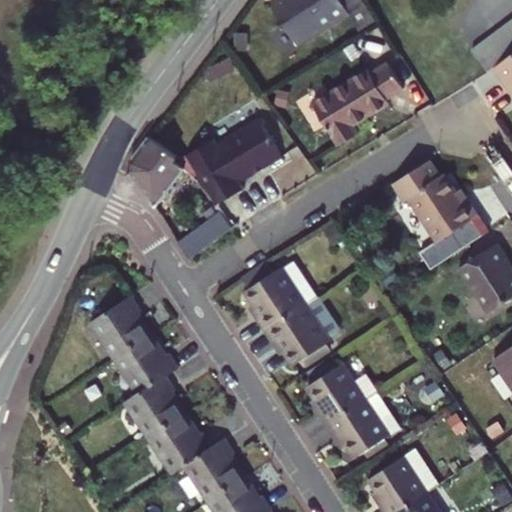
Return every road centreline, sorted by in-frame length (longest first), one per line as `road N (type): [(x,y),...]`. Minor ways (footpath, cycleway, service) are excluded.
road 1 (residential): [(182,290),(435,133),(461,131),(483,141),(511,179)]
road 2 (residential): [(182,290),(333,511)]
road 3 (secondary): [(85,200),(128,118),(218,0)]
road 4 (residential): [(85,200),(133,222),(182,290)]
